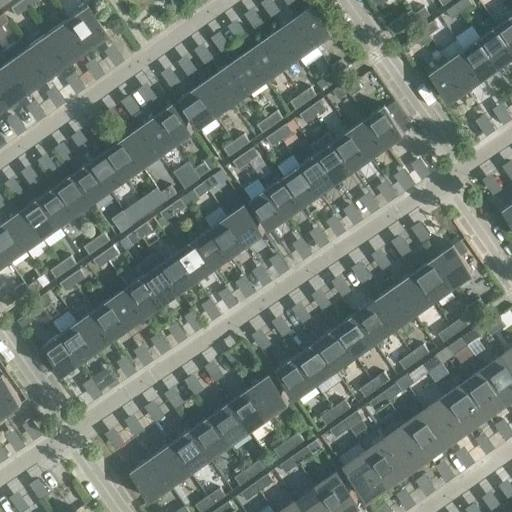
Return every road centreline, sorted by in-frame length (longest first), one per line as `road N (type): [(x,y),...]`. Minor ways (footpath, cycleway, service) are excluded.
road 1 (residential): [(71,434),(447,182)]
road 2 (residential): [(0,164),(232,0)]
road 3 (residential): [(465,170),(345,0)]
road 4 (residential): [(71,434),(0,328)]
